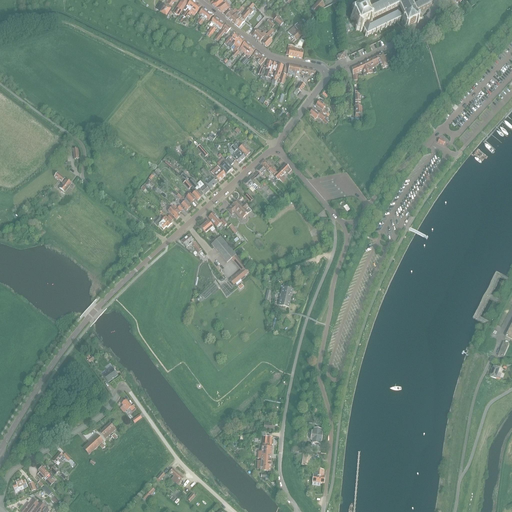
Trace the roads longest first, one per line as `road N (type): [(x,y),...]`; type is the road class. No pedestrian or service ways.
road 1 (residential): [(0,502),(11,471),(100,415),(123,386),(181,464),(234,511)]
road 2 (track): [(0,33),(71,25),(201,91),(276,149)]
road 3 (residential): [(297,510),(281,484),(280,443),(298,348),(333,251),(332,212)]
road 4 (residential): [(321,511),(331,420),(318,369),(347,241)]
road 5 (tertiary): [(0,450),(59,352),(166,242)]
road 6 (residential): [(166,242),(81,179),(81,142),(0,82)]
road 7 (tertiary): [(329,75),(272,57),(199,0)]
road 8 (tertiary): [(166,242),(276,149)]
road 9 (unclassified): [(454,511),(488,405),(511,388)]
